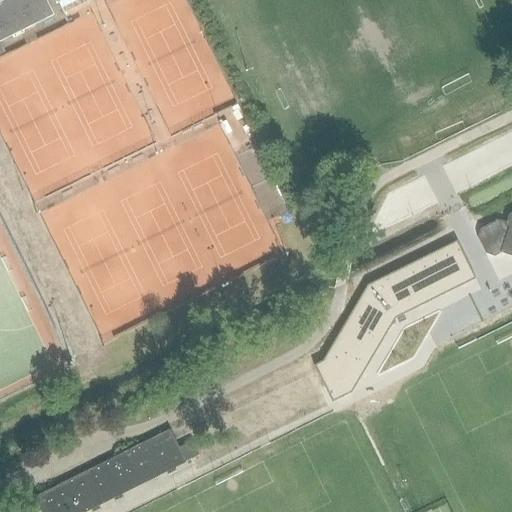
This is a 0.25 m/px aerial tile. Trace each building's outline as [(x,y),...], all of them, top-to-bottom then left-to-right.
[(0,57),(6,55),(0,43),(53,17),(54,17),(45,0),(8,0),(0,4),(0,57)] [(479,229),(476,237),(484,254),(492,257),(499,253),(511,257),(511,212),(507,215),(505,222),(497,220),(479,229)] [(322,362),(313,366),(332,403),(351,394),(395,319),(475,280),(456,241),(366,286),(322,362)] [(185,463),(179,449),(170,432),(124,455),(124,454),(123,455),(123,456),(35,500),(34,499),(33,499),(39,511),(86,511),(138,486),(126,464),(133,460),(139,471),(146,468),(152,479),(185,463)] [(192,442),(179,449),(185,463),(199,456),(192,442)]
